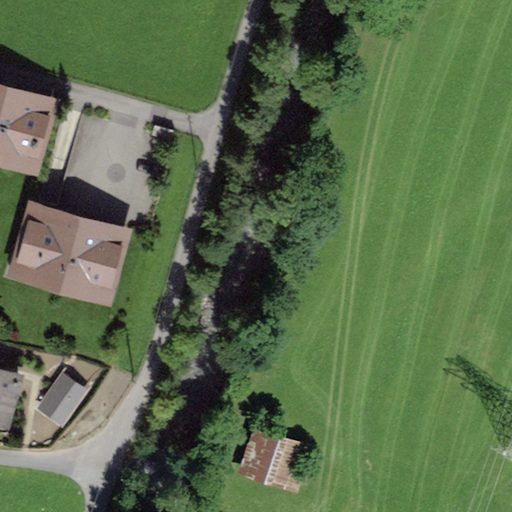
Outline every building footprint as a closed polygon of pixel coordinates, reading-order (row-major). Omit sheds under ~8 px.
[(0,89),(0,150),(32,159),(48,103),(0,89)] [(36,209),(20,265),(104,289),(120,233),(36,209)] [(0,412),(8,415),(19,377),(0,371),(0,412)] [(62,417),(73,402),(56,389),(45,405),(62,417)] [(296,445),(252,431),(242,464),(285,478),(296,445)]
